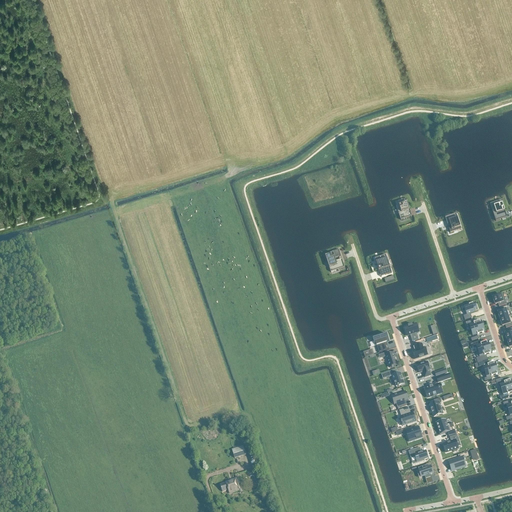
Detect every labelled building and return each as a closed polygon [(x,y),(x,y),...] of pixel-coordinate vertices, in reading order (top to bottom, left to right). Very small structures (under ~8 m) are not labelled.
[(400,202),(395,203),(397,210),(400,209),(401,213),(399,214),(401,221),(405,219),(404,216),(410,214),(408,207),(409,206),(406,200),(407,202),(400,204),(400,202)] [(495,203),(490,204),(492,211),(495,210),(496,214),(494,215),(496,222),(501,220),(499,217),(505,215),(503,208),(504,208),(502,203),(495,205),(495,203)] [(453,219),(447,221),(450,230),(449,230),(450,233),(454,232),(457,231),(457,229),(461,227),(456,215),(452,216),(453,219)] [(325,255),(331,273),(331,271),(339,269),(339,270),(345,268),(342,261),(337,263),(335,259),(341,257),(339,251),(333,253),(333,254),(326,257),(325,255)] [(386,256),(380,258),(381,261),(376,263),(377,267),(378,267),(379,271),(384,270),(386,276),(392,274),(386,256)] [(507,305),(503,295),(493,298),(495,305),(498,304),(499,308),(507,305)] [(449,301),(451,307),(464,303),(462,298),(449,301)] [(476,305),(464,308),(467,317),(475,314),(474,312),(478,311),(476,305)] [(501,312),(498,313),(498,315),(499,319),(500,319),(500,320),(508,317),(510,316),(507,306),(499,309),(501,312)] [(508,317),(500,320),(502,327),(505,326),(506,329),(511,327),(511,323),(511,324),(508,317)] [(481,321),(469,326),(471,331),(483,327),(481,321)] [(412,342),(419,340),(416,333),(419,333),(418,328),(417,325),(417,326),(416,324),(413,326),(412,325),(408,327),(408,326),(408,327),(404,328),(405,329),(406,332),(407,337),(410,335),(411,337),(412,342)] [(483,327),(471,331),(473,337),(485,333),(483,327)] [(373,341),(373,342),(374,342),(375,347),(377,347),(379,354),(389,351),(387,343),(388,343),(387,341),(389,341),(387,335),(382,337),(382,336),(379,337),(375,338),(373,339),(373,341)] [(488,342),(476,346),(478,352),(490,348),(488,342)] [(412,352),(415,360),(428,356),(425,348),(423,349),(422,345),(415,347),(416,351),(412,352)] [(490,348),(478,352),(480,358),(492,354),(490,348)] [(387,353),(379,356),(382,355),(383,358),(386,357),(390,368),(392,368),(393,368),(393,367),(397,366),(397,367),(398,367),(396,362),(396,361),(395,358),(394,354),(388,356),(387,354),(387,353)] [(488,361),(488,360),(477,364),(480,363),(482,368),(483,367),(483,368),(485,373),(497,369),(497,368),(495,364),(496,364),(495,363),(494,364),(494,363),(493,364),(488,366),(486,361),(488,361)] [(419,374),(423,372),(425,378),(431,376),(429,370),(430,370),(428,363),(417,367),(419,374)] [(497,370),(497,369),(485,373),(487,378),(484,379),(485,383),(492,380),(491,380),(490,377),(491,377),(492,377),(497,375),(498,375),(499,375),(499,374),(497,370)] [(397,370),(388,373),(389,378),(388,378),(389,378),(393,377),(396,387),(398,387),(399,387),(399,386),(404,385),(402,381),(403,381),(402,378),(402,377),(401,378),(400,374),(398,375),(397,370)] [(504,383),(499,385),(501,391),(511,387),(511,383),(511,381),(510,381),(510,382),(504,383)] [(426,393),(428,398),(441,394),(439,390),(440,390),(439,389),(438,385),(433,387),(432,387),(430,388),(430,387),(430,388),(425,390),(426,393)] [(502,396),(500,397),(501,401),(509,398),(508,398),(507,395),(508,395),(511,393),(511,387),(501,391),(502,396)] [(409,401),(406,392),(393,396),(398,409),(404,406),(403,402),(409,401)] [(433,413),(434,418),(443,415),(439,403),(441,402),(440,399),(432,402),(433,405),(430,406),(431,410),(432,413),(432,414),(433,413)] [(510,401),(503,404),(504,407),(507,406),(508,411),(509,411),(511,410),(511,404),(510,405),(509,402),(510,402),(510,401)] [(409,408),(399,411),(400,412),(402,417),(400,418),(401,422),(401,424),(406,422),(407,425),(416,422),(414,416),(413,416),(412,414),(414,414),(413,413),(411,414),(410,415),(408,409),(409,409),(409,408)] [(385,426),(393,424),(392,421),(395,420),(393,414),(383,417),(385,426)] [(445,420),(436,423),(440,436),(448,433),(449,437),(457,435),(453,424),(447,426),(445,420)] [(421,437),(419,430),(415,431),(414,428),(405,431),(406,434),(407,434),(409,438),(411,437),(412,440),(415,439),(421,437)] [(457,436),(457,435),(450,438),(451,443),(443,445),(446,453),(453,451),(453,452),(454,452),(453,452),(457,451),(457,450),(458,449),(455,440),(458,439),(457,436)] [(235,458),(246,455),(244,446),(232,450),(235,458)] [(420,448),(409,452),(410,457),(415,456),(417,463),(428,459),(426,452),(422,453),(420,448)] [(248,454),(252,466),(253,470),(259,469),(254,452),(248,454)] [(462,458),(449,462),(452,472),(457,470),(456,468),(465,466),(462,458)] [(419,471),(417,472),(418,476),(424,475),(425,480),(431,478),(430,474),(432,474),(432,472),(433,472),(431,467),(428,468),(427,465),(418,468),(419,471)] [(230,494),(241,491),(237,479),(226,482),(226,483),(220,485),(223,492),(228,491),(230,494)]
